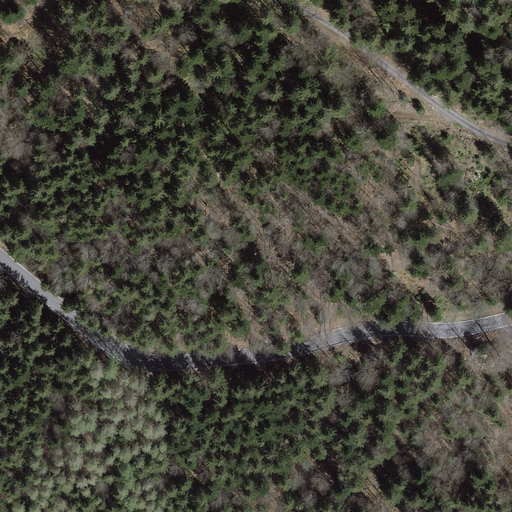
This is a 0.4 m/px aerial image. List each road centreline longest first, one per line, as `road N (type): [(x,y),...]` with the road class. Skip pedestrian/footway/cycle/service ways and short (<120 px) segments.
road 1 (tertiary): [(511,323),(384,328),(158,363),(110,353),(0,257)]
road 2 (unclassified): [(281,0),(511,152)]
